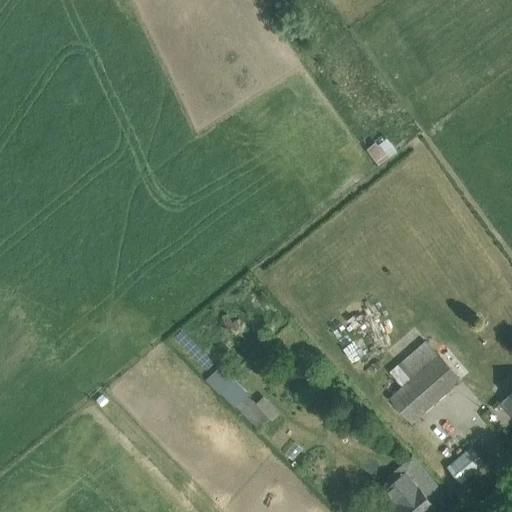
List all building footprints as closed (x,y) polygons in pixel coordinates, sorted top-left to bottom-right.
[(385,139),(368,148),(375,162),(392,153),(385,139)] [(175,335),(184,345),(190,340),(181,330),(175,335)] [(460,377),(427,340),(400,364),(413,378),(391,397),(411,420),(460,377)] [(270,417),(221,367),(210,378),(261,430),(266,425),(264,423),(270,417)] [(448,467),(460,482),(485,463),(473,447),(448,467)] [(429,511),(436,507),(407,471),(386,489),(399,505),(389,511),(429,511)]
